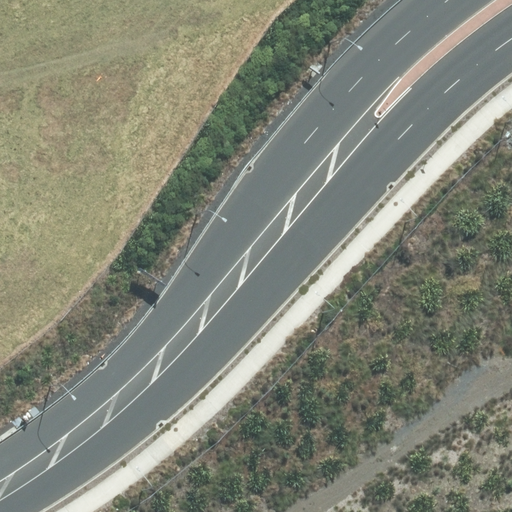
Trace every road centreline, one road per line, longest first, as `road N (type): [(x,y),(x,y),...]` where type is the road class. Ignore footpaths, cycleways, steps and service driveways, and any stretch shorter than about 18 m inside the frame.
road 1 (secondary): [(0,491),(113,408),(302,201)]
road 2 (secondary): [(511,38),(402,133),(302,201)]
road 3 (track): [(297,511),(425,423),(511,375)]
road 4 (secondary): [(302,201),(379,62),(448,0)]
